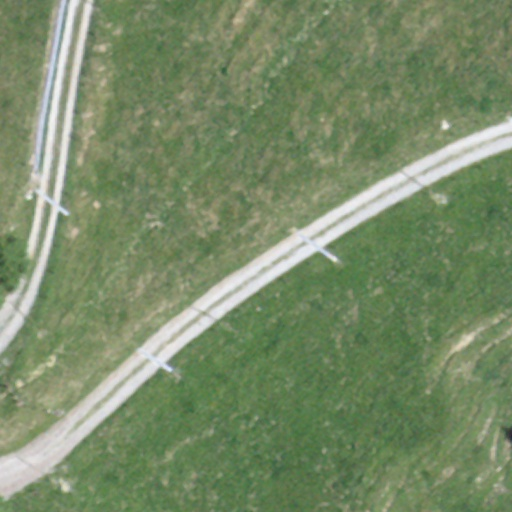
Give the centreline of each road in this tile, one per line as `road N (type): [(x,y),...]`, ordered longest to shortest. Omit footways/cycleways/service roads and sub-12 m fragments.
road 1 (track): [(511,134),(398,190),(156,347),(13,463),(0,464)]
road 2 (track): [(0,292),(35,216),(69,0)]
